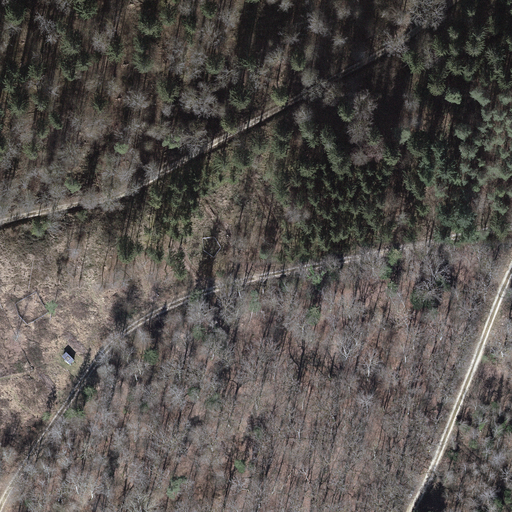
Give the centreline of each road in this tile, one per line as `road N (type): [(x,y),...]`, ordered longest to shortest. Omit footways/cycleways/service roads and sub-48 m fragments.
road 1 (track): [(511,225),(243,280),(128,330),(51,423),(0,509)]
road 2 (track): [(456,0),(118,196),(0,221)]
road 3 (track): [(409,511),(511,279)]
